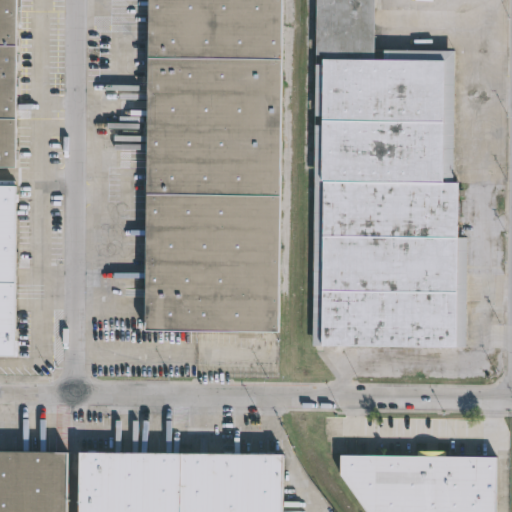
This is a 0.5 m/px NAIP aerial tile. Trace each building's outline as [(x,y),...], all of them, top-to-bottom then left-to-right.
[(17,0),(17,168),(0,168),(0,0),(17,0)] [(280,0),(277,331),(143,329),(147,0),(280,0)] [(378,0),(378,60),(388,60),(388,50),(452,50),(450,183),(453,183),(453,237),(464,238),(463,348),(310,346),(313,0),(378,0)] [(14,357),(0,357),(0,187),(14,187),(14,357)] [(67,511),(0,511),(0,449),(69,450),(67,511)] [(447,450),(447,455),(496,455),(496,511),(367,511),(339,473),(340,454),(418,454),(418,449),(447,450)] [(83,511),(83,451),(186,450),(287,453),(287,511),(83,511)]
